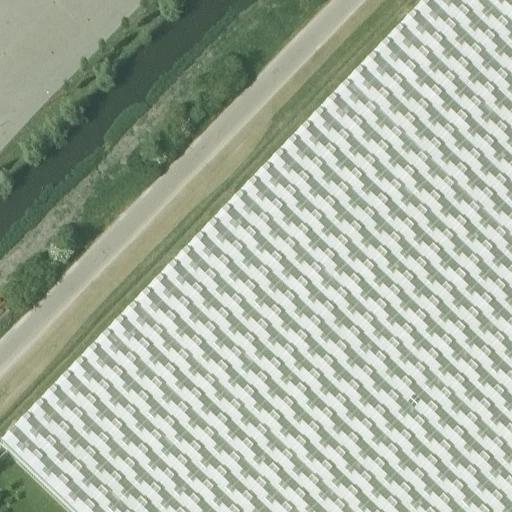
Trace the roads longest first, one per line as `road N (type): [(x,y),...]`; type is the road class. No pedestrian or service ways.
road 1 (unclassified): [(0,359),(351,0)]
road 2 (unknown): [(0,95),(102,0)]
